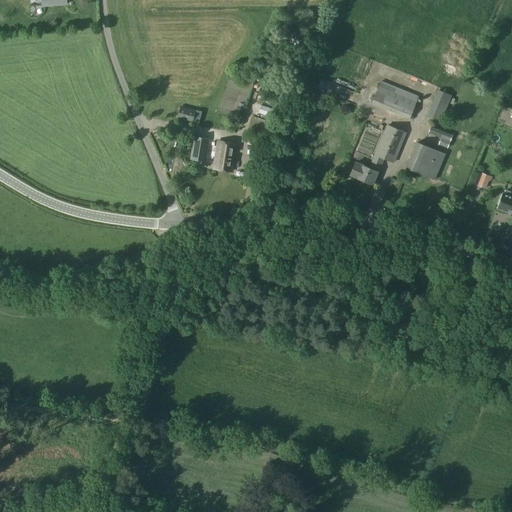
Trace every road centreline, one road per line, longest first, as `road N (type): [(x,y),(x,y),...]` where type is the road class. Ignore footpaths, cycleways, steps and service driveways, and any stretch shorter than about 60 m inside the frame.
road 1 (unclassified): [(511,267),(336,217),(176,224)]
road 2 (unclassified): [(176,224),(105,40),(99,0)]
road 3 (track): [(176,224),(161,252),(119,418)]
road 4 (unclassified): [(176,224),(80,218),(0,181)]
road 5 (track): [(0,398),(119,418)]
